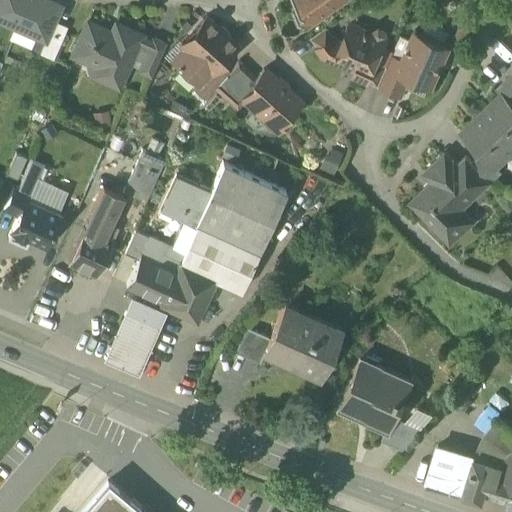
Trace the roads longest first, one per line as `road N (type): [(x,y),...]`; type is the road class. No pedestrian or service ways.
road 1 (tertiary): [(0,346),(423,511)]
road 2 (residential): [(384,144),(385,202),(441,263),(511,297)]
road 3 (residential): [(243,12),(384,144)]
road 4 (residential): [(384,144),(429,125),(501,10)]
